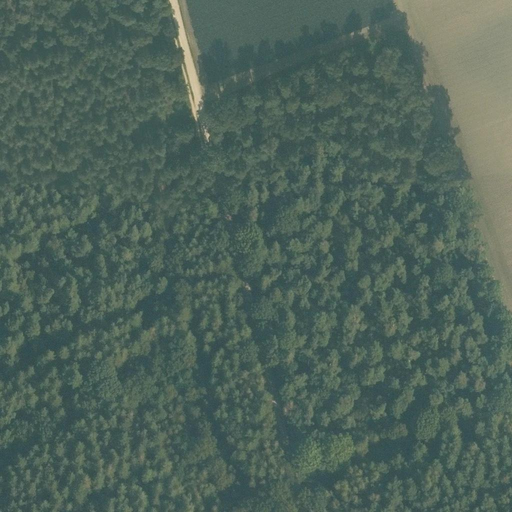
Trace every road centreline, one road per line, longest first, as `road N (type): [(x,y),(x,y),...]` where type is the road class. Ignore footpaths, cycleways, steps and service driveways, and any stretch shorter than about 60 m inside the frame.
road 1 (track): [(171,0),(300,511)]
road 2 (track): [(0,50),(173,8)]
